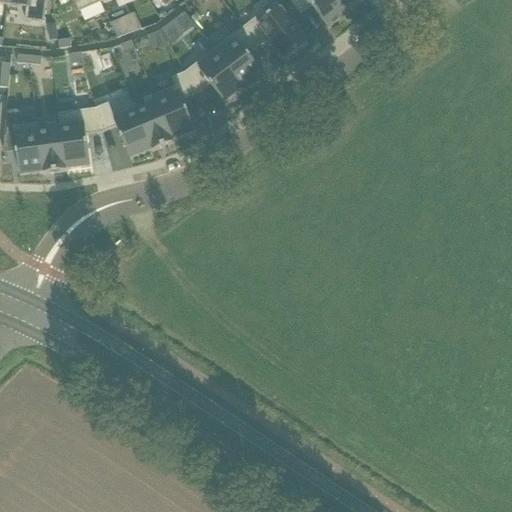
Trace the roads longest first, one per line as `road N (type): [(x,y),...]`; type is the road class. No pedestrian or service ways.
road 1 (residential): [(89,218),(219,165),(429,0)]
road 2 (secondary): [(363,511),(40,302)]
road 3 (secondary): [(14,325),(89,363),(313,511)]
road 4 (unknown): [(0,42),(43,62),(106,59),(155,42),(220,0)]
